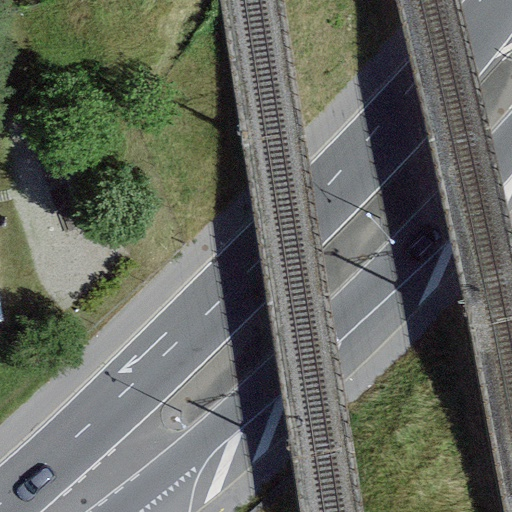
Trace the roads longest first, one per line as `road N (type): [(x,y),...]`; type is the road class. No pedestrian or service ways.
road 1 (secondary): [(499,0),(239,302),(10,511)]
road 2 (secondary): [(161,511),(445,255),(511,172)]
